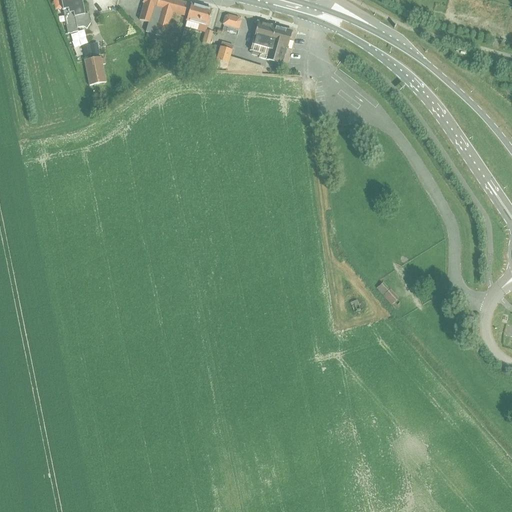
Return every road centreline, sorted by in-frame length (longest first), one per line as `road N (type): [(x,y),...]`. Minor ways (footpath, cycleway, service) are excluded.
road 1 (primary): [(511,151),(421,60),(344,17),(320,15)]
road 2 (primary): [(320,15),(409,82),(484,184)]
